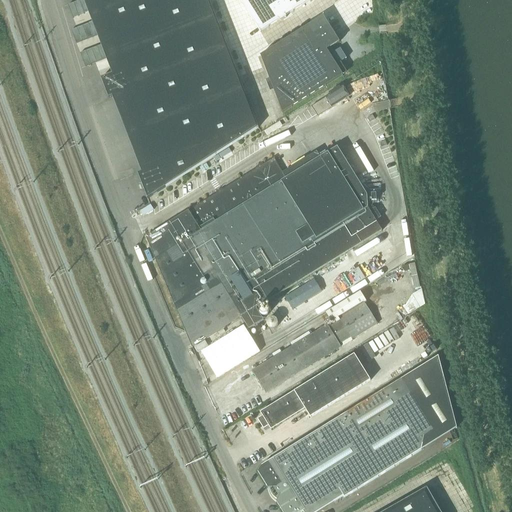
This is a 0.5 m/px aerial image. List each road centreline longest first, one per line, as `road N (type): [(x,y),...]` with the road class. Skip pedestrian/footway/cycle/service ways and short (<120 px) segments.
road 1 (unclassified): [(252,511),(107,187),(47,0)]
road 2 (unclassified): [(404,0),(447,260),(511,507)]
road 3 (unknown): [(127,236),(273,143),(318,128),(345,131),(362,145),(387,194),(382,218)]
road 4 (track): [(128,511),(0,232)]
road 5 (unknown): [(222,0),(269,113)]
